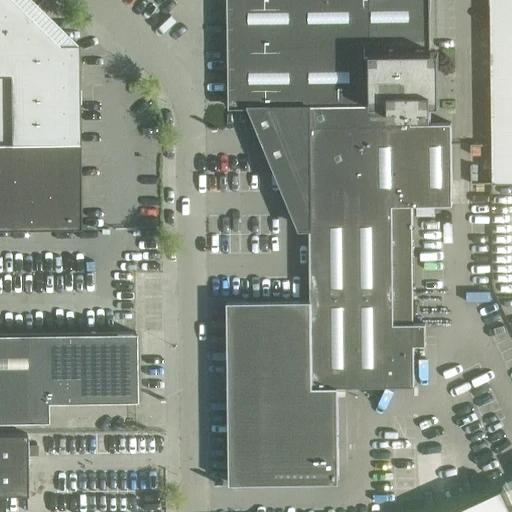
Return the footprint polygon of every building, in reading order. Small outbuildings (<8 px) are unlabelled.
[(0,0),(0,228),(80,228),(78,43),(58,43),(13,0),(0,0)] [(413,345),(425,345),(425,323),(413,324),(412,284),(392,285),(392,245),(412,245),(411,206),(452,205),(451,143),(451,123),(430,124),(430,104),(438,104),(437,51),(429,51),(428,0),(227,0),(228,66),(227,66),(228,87),(229,108),(249,107),(269,107),(277,126),(270,128),(276,143),(283,140),(302,185),(299,185),(300,227),(310,227),(310,229),(311,300),(228,301),(228,303),(232,303),(234,481),(230,481),(230,483),(293,483),(306,482),(339,482),(337,386),(414,386),(413,345)] [(511,0),(489,0),(491,183),(511,183),(511,0)] [(135,331),(0,333),(0,421),(48,421),(47,402),(136,400),(135,331)] [(0,494),(27,494),(26,433),(0,433),(0,494)] [(444,511),(511,511),(511,505),(502,485),(444,511)]
